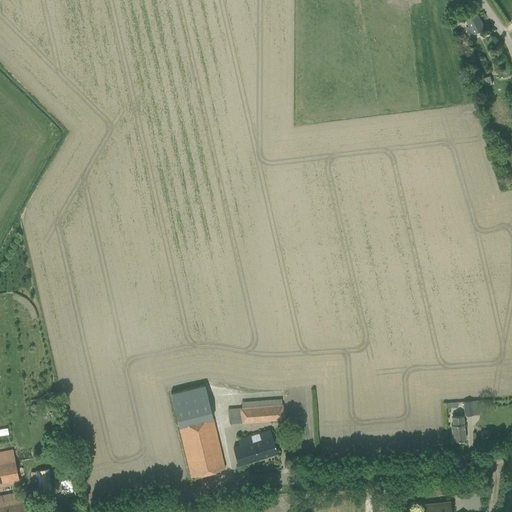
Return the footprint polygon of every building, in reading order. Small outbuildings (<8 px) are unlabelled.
[(475,10),(466,14),(464,15),(471,27),(467,29),(470,35),(485,28),(475,10)] [(471,48),(464,52),(469,63),(476,59),(471,48)] [(472,81),(474,89),(492,84),(490,76),(472,81)] [(204,385),(170,392),(191,477),(224,469),(204,385)] [(227,408),(228,422),(283,419),(282,403),(280,404),(280,399),(241,401),(241,407),(227,408)] [(479,400),(463,402),(464,416),(480,414),(479,400)] [(450,416),(452,441),(465,440),(462,415),(450,416)] [(232,449),(234,456),(237,465),(277,453),(270,429),(257,432),(257,433),(248,436),(240,439),(242,445),(232,449)] [(12,450),(0,452),(0,486),(19,483),(12,450)] [(55,463),(56,469),(68,467),(67,461),(55,463)] [(34,495),(38,495),(40,504),(54,502),(49,469),(30,472),(34,495)] [(0,495),(0,511),(25,511),(21,491),(0,495)] [(421,504),(421,511),(450,511),(449,503),(433,505),(432,503),(421,504)]
